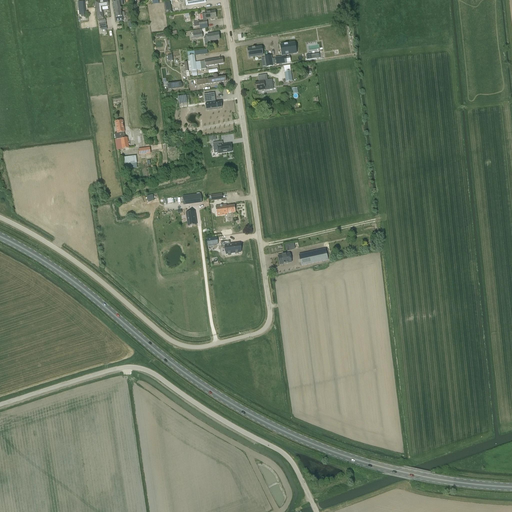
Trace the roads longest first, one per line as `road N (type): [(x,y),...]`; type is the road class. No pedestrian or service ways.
road 1 (primary): [(511,488),(424,477),(288,434),(190,377),(62,273),(0,237)]
road 2 (unclassified): [(0,404),(116,368),(141,368),(286,455),(312,504)]
road 3 (unclassified): [(250,335),(265,328),(269,314),(225,0)]
road 4 (unclassified): [(250,335),(202,347),(170,340),(88,271),(0,218)]
road 5 (track): [(109,0),(131,150)]
